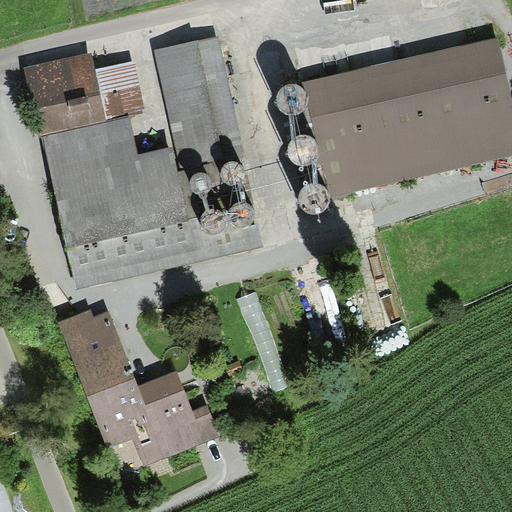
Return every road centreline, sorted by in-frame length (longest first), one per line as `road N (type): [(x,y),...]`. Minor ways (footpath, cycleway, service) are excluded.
road 1 (unclassified): [(252,0),(0,66)]
road 2 (residential): [(0,346),(65,511)]
